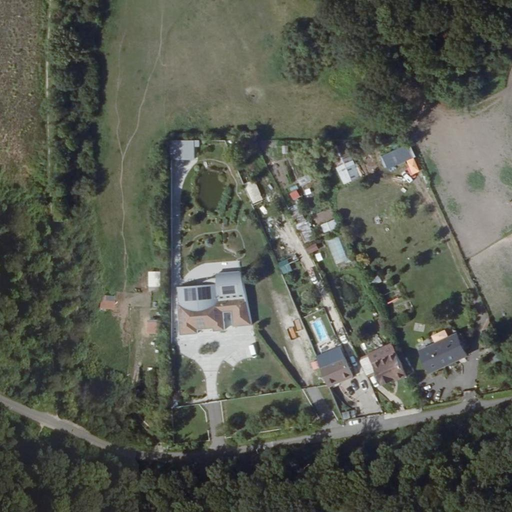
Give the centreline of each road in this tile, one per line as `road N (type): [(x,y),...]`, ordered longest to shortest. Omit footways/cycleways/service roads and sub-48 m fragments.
road 1 (unclassified): [(0,396),(57,423),(191,454),(371,431),(511,402)]
road 2 (track): [(51,0),(57,423),(68,511)]
